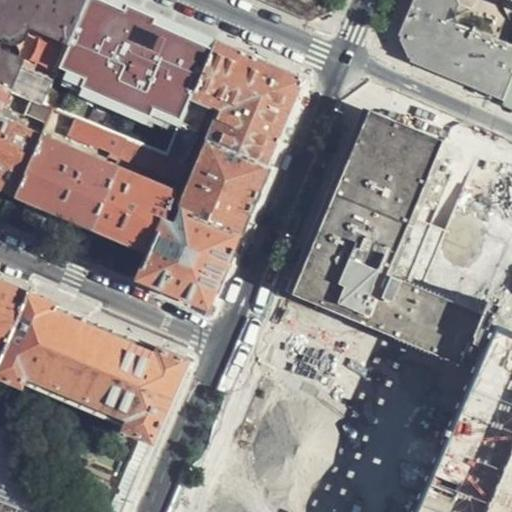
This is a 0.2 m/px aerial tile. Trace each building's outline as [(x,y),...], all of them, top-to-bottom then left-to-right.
[(0,0),(0,86),(11,91),(11,93),(32,102),(43,107),(53,82),(0,59),(0,37),(1,36),(5,41),(9,46),(11,47),(15,48),(20,47),(24,44),(27,41),(28,36),(27,32),(25,26),(69,44),(86,0),(0,0)] [(176,131),(214,42),(169,23),(117,0),(86,0),(69,44),(67,49),(56,75),(53,82),(43,107),(54,111),(73,119),(128,142),(165,157),(176,131)] [(331,14),(337,2),(331,0),(252,0),(306,24),(331,14)] [(409,61),(503,101),(511,78),(511,46),(457,24),(450,17),(455,3),(454,0),(412,0),(398,35),(404,48),(409,61)] [(468,10),(471,0),(454,0),(455,3),(450,17),(468,10)] [(40,68),(56,75),(67,49),(51,42),(40,68)] [(208,144),(266,170),(302,82),(258,62),(214,42),(176,131),(192,137),(204,110),(218,116),(208,144)] [(499,110),(511,114),(511,78),(503,101),(499,110)] [(0,189),(17,197),(43,137),(5,121),(3,112),(11,93),(11,91),(0,86),(0,189)] [(26,115),(47,125),(54,111),(43,107),(32,102),(26,115)] [(128,142),(73,119),(71,123),(75,126),(70,139),(99,151),(100,148),(122,158),(128,142)] [(192,137),(176,131),(165,157),(180,164),(192,137)] [(51,212),(90,229),(116,169),(43,137),(17,197),(51,212)] [(148,254),(168,208),(171,201),(185,167),(180,164),(165,157),(128,142),(122,158),(121,159),(172,182),(169,191),(116,169),(90,229),(100,233),(148,254)] [(251,204),(266,170),(208,144),(182,205),(171,201),(168,208),(177,211),(238,237),(251,204)] [(221,276),(238,237),(177,211),(168,208),(148,254),(136,281),(207,312),(221,276)] [(0,283),(0,356),(26,295),(0,283)] [(185,362),(26,295),(0,356),(0,381),(19,390),(21,386),(124,428),(123,433),(144,442),(150,445),(185,362)] [(511,511),(511,330),(495,324),(414,511),(511,511)]
